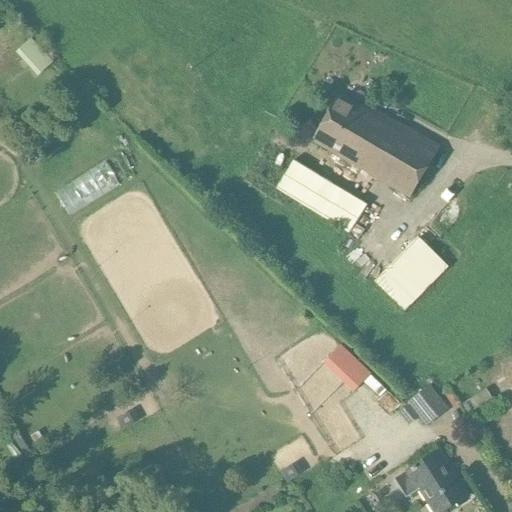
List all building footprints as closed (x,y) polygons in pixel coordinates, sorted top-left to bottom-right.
[(53,63),(31,39),(16,54),(38,77),(53,63)] [(312,142),(409,199),(440,147),(374,111),(373,114),(339,96),(312,142)] [(54,127),(42,137),(51,149),(63,139),(54,127)] [(123,154),(54,195),(68,218),(136,177),(123,154)] [(367,206),(293,162),(285,157),(276,173),(284,177),(276,189),(350,233),(367,206)] [(421,214),(428,222),(446,209),(439,200),(421,214)] [(418,239),(404,254),(375,283),(405,313),(448,268),(418,239)] [(320,361),(349,392),(367,375),(338,344),(320,361)] [(511,355),(511,354),(478,377),(492,398),(511,384),(511,355)] [(370,377),(364,384),(379,399),(386,391),(370,377)] [(511,384),(492,398),(504,415),(511,409),(511,384)] [(412,404),(402,412),(399,414),(408,425),(392,438),(400,448),(416,435),(409,427),(420,418),(426,426),(429,424),(449,408),(431,385),(410,401),(412,404)] [(461,401),(455,405),(463,418),(470,413),(461,401)] [(474,417),(468,421),(476,434),(483,429),(474,417)] [(487,433),(480,438),(489,450),(496,446),(487,433)] [(19,436),(13,439),(26,460),(32,456),(19,436)] [(437,452),(407,471),(408,472),(420,490),(426,500),(433,511),(444,511),(466,499),(455,482),(446,468),(450,466),(451,465),(441,449),(437,452)] [(497,454),(491,459),(499,472),(506,467),(497,454)] [(54,457),(44,462),(52,476),(61,470),(54,457)] [(296,463),(280,473),(287,485),(303,474),(296,463)] [(511,473),(507,467),(501,472),(509,484),(511,482),(511,473)]
